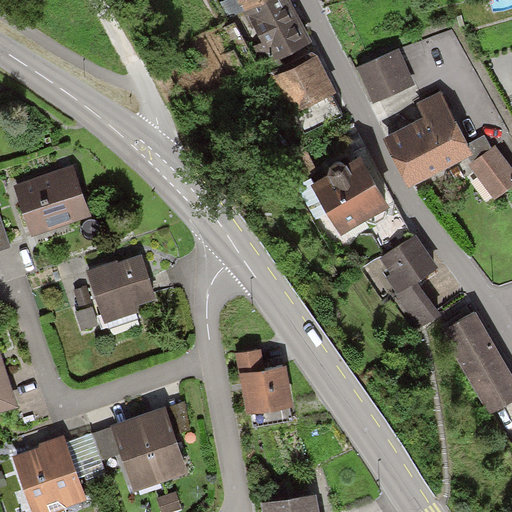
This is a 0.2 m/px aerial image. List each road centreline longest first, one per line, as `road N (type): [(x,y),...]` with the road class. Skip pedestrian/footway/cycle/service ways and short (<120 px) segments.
road 1 (residential): [(307,0),(400,188),(511,344)]
road 2 (tertiary): [(0,47),(146,150),(239,253)]
road 3 (tertiary): [(239,253),(422,511)]
road 4 (residential): [(239,253),(210,285),(207,328),(242,511)]
road 5 (track): [(98,0),(157,117),(159,130),(146,150)]
